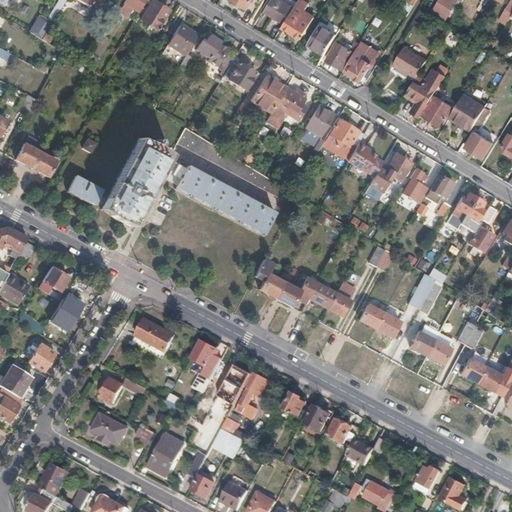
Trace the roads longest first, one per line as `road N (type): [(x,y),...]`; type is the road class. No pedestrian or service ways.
road 1 (primary): [(131,276),(511,480)]
road 2 (residential): [(190,0),(511,196)]
road 3 (residential): [(131,276),(40,428)]
road 4 (residential): [(40,428),(192,511)]
road 5 (primary): [(0,208),(131,276)]
